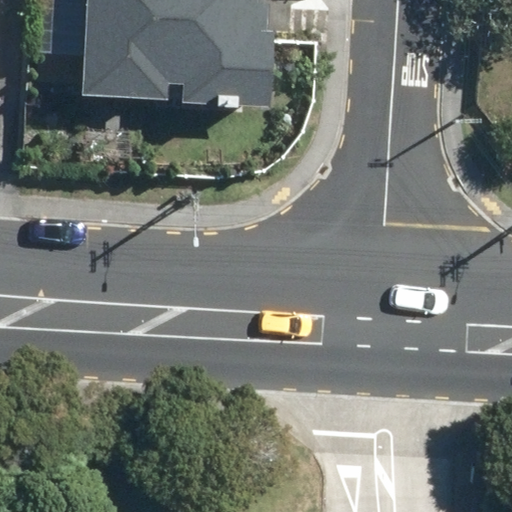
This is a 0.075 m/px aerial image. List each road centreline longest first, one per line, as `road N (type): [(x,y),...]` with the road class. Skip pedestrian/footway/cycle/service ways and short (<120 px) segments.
road 1 (secondary): [(0,297),(383,335)]
road 2 (residential): [(400,0),(383,335)]
road 3 (secondary): [(383,335),(511,340)]
